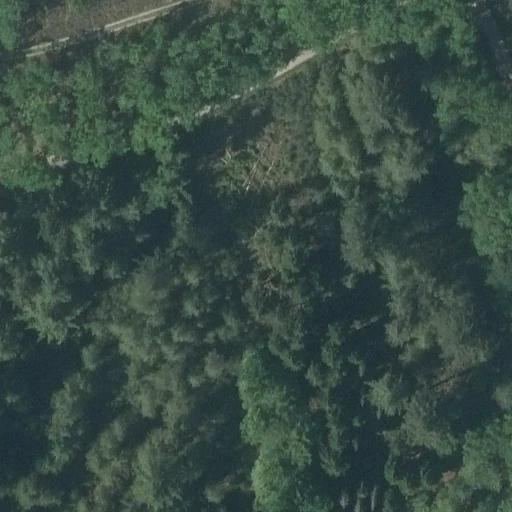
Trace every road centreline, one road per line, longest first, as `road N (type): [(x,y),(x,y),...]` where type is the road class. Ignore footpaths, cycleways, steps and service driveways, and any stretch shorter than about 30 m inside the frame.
road 1 (track): [(0,200),(92,178),(376,33),(394,0)]
road 2 (track): [(0,61),(169,0)]
road 3 (track): [(470,0),(511,115)]
